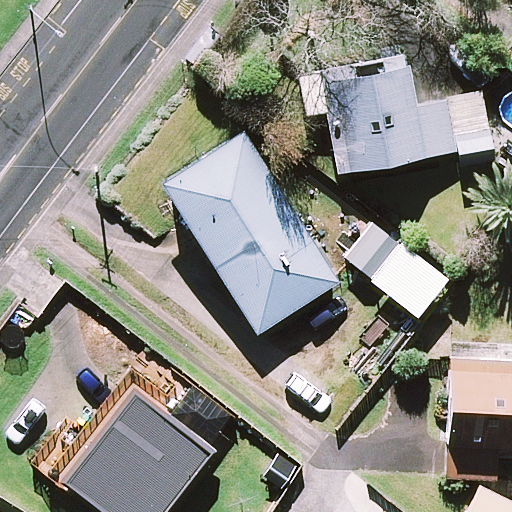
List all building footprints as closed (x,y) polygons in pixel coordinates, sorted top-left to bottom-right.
[(491,147),(476,54),(321,80),(336,173),(491,147)] [(339,282),(245,133),(166,183),(259,332),(339,282)] [(511,359),(454,357),(449,478),(496,480),(497,449),(511,449),(511,359)] [(165,511),(213,454),(136,393),(67,479),(107,511),(165,511)] [(511,511),(511,502),(481,487),(468,511),(511,511)]
